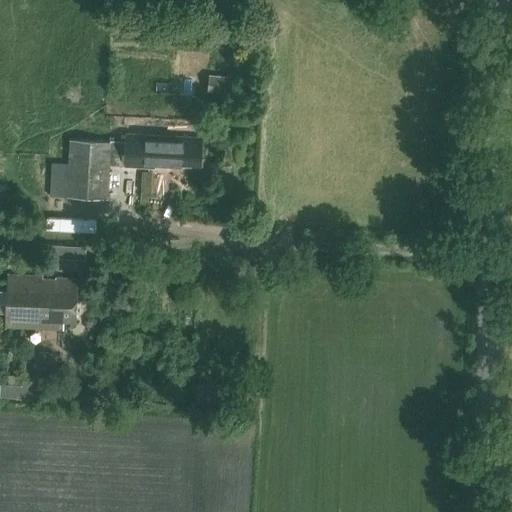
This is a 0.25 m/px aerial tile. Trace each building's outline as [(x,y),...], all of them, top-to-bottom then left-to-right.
[(152,105),(152,89),(128,88),(128,105),(152,105)] [(81,141),(69,141),(68,163),(51,162),(50,196),(79,197),(108,198),(110,164),(136,166),(136,168),(154,169),(154,165),(200,167),(201,137),(127,134),(127,143),(81,141)] [(63,321),(76,322),(77,280),(41,278),(42,276),(7,274),(5,327),(62,330),(63,321)] [(33,379),(33,380),(43,381),(51,382),(54,353),(35,352),(33,379)] [(0,395),(41,398),(43,381),(33,380),(33,379),(21,378),(21,375),(7,374),(6,382),(0,381),(0,395)]
